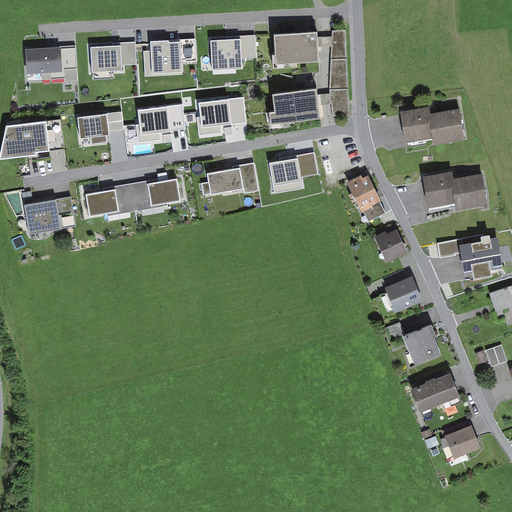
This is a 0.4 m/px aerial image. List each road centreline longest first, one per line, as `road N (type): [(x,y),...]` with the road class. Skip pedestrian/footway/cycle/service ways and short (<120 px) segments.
road 1 (residential): [(362,126),(485,412),(511,455)]
road 2 (residential): [(362,126),(25,182)]
road 3 (residential): [(356,10),(44,29)]
